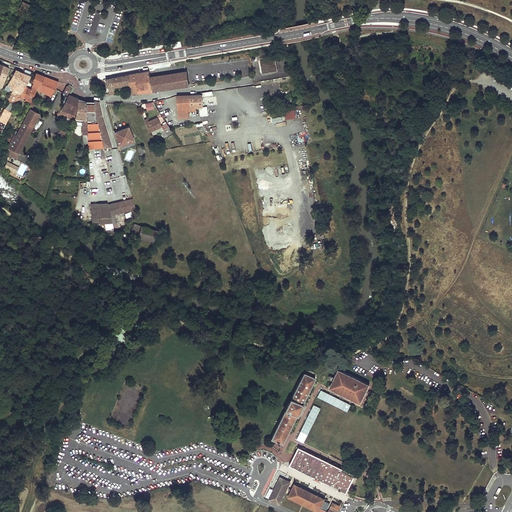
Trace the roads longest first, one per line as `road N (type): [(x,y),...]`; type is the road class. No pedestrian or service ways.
road 1 (tertiary): [(319,28),(95,64)]
road 2 (residential): [(83,76),(90,94),(112,97),(255,78)]
road 3 (tertiary): [(511,51),(437,18),(384,13),(353,21)]
road 4 (tertiary): [(353,21),(432,23),(511,57)]
